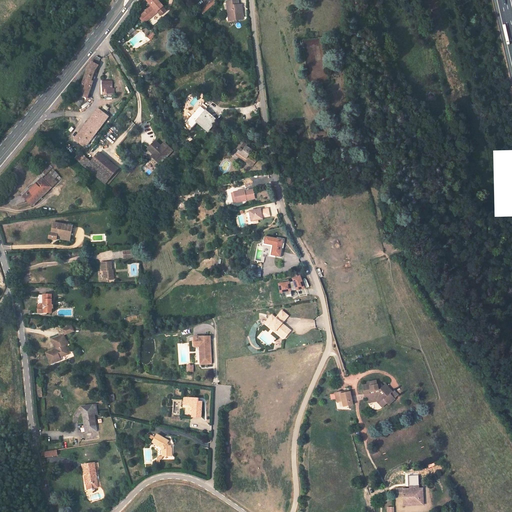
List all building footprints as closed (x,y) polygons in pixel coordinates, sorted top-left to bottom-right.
[(153,0),(144,0),(143,1),(149,7),(136,20),(142,26),(161,8),(153,0)] [(229,24),(241,23),(239,8),(236,9),(235,4),(225,5),(226,18),(228,18),(229,24)] [(151,31),(147,37),(151,40),(155,34),(151,31)] [(96,70),(96,69),(90,64),(85,71),(79,89),(84,100),(90,86),(96,70)] [(110,84),(100,84),(100,96),(113,96),(113,91),(110,91),(110,84)] [(96,110),(80,130),(91,138),(106,118),(96,110)] [(202,117),(201,116),(195,123),(206,132),(215,122),(205,114),(202,117)] [(83,149),(91,138),(80,130),(73,140),(83,149)] [(153,154),(150,158),(158,165),(171,152),(163,144),(160,147),(154,142),(147,149),(153,154)] [(238,152),(234,164),(243,167),(245,160),(246,157),(240,155),(241,153),(238,152)] [(88,163),(83,159),(79,165),(103,185),(115,171),(96,154),(88,163)] [(245,160),(243,167),(234,164),(233,166),(251,173),(252,170),(246,168),(248,161),(245,160)] [(38,176),(20,195),(30,204),(51,181),(46,176),(42,180),(38,176)] [(244,192),(234,195),(236,205),(254,201),(252,193),(244,194),(244,192)] [(253,220),(257,220),(262,219),(262,216),(269,215),(267,208),(260,210),(260,208),(249,210),(251,221),(253,220)] [(69,228),(50,224),(48,234),(47,234),(45,240),(53,241),(54,237),(59,238),(67,239),(69,228)] [(281,254),(283,240),(265,237),(264,242),(273,244),(272,253),(281,254)] [(255,269),(256,265),(252,264),(250,275),(260,276),(261,270),(255,269)] [(111,265),(101,266),(102,274),(105,274),(105,276),(104,276),(105,283),(114,282),(113,273),(112,273),(111,265)] [(280,285),(282,294),(286,293),(287,299),(292,298),(292,292),(305,290),(301,278),(294,281),(295,283),(290,284),(290,281),(284,282),(285,285),(280,285)] [(51,298),(45,298),(45,308),(43,308),(43,310),(38,310),(39,317),(52,317),(51,298)] [(273,316),(267,324),(285,340),(291,332),(284,326),(284,327),(282,325),(283,325),(289,317),(283,312),(277,320),(273,316)] [(71,328),(63,332),(65,337),(74,333),(71,328)] [(63,345),(65,345),(62,338),(52,343),(56,352),(46,356),(51,368),(61,363),(60,361),(68,357),(65,349),(63,345)] [(200,348),(201,366),(212,365),(210,338),(193,339),(194,348),(200,348)] [(274,349),(283,348),(283,340),(274,340),(274,349)] [(395,394),(396,393),(397,391),(387,386),(385,389),(383,388),(379,389),(378,384),(369,387),(369,388),(364,390),(368,402),(370,401),(372,407),(380,405),(387,409),(391,404),(395,407),(401,398),(398,396),(395,394)] [(40,388),(34,389),(36,402),(42,401),(40,388)] [(357,410),(353,397),(347,399),(347,397),(338,400),(341,409),(346,407),(348,413),(357,410)] [(200,400),(185,399),(185,405),(190,406),(192,408),(194,408),(193,418),(202,419),(203,403),(200,403),(200,400)] [(93,419),(92,408),(81,411),(87,444),(98,442),(93,419)] [(170,442),(158,436),(154,444),(162,449),(164,452),(164,458),(173,458),(173,451),(172,451),(172,448),(170,448),(168,445),(170,442)] [(43,458),(57,455),(56,449),(42,452),(43,458)] [(90,488),(88,488),(89,493),(100,491),(96,467),(85,469),(86,478),(88,478),(90,488)] [(420,483),(412,484),(412,489),(398,489),(398,498),(403,498),(404,506),(425,505),(425,488),(420,488),(420,483)]
